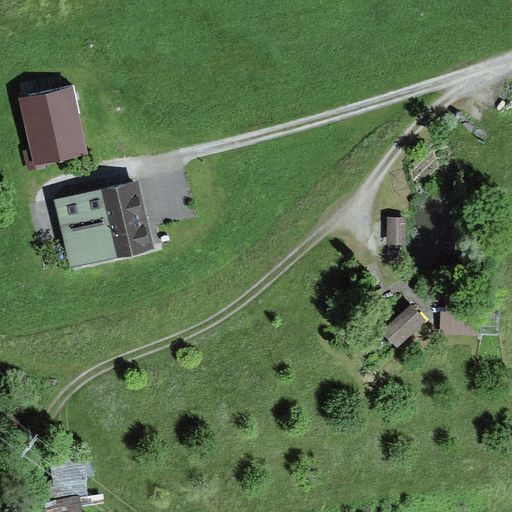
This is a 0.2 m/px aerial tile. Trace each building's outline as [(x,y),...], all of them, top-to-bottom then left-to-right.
[(75,87),(21,97),(32,149),(25,150),(29,170),(47,166),(47,161),(88,153),(75,87)] [(139,177),(55,198),(72,266),(156,246),(139,177)] [(408,217),(388,216),(388,245),(407,245),(408,217)] [(412,303),(382,330),(398,348),(428,320),(412,303)] [(477,311),(441,310),(440,334),(476,335),(477,311)] [(85,511),(83,460),(48,461),(50,511),(85,511)]
